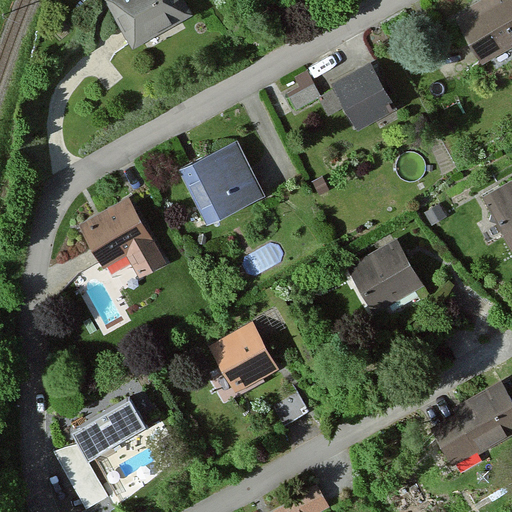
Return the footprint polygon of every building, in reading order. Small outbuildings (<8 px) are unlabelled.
[(187,19),(176,0),(103,0),(100,2),(127,51),(187,19)] [(494,0),(481,0),(465,9),(469,16),(452,26),(475,67),(511,46),(511,0),(505,0),(497,5),(494,0)] [(325,88),(328,93),(317,103),(325,118),(338,112),(348,131),(381,114),(376,104),(382,101),(364,67),(325,88)] [(314,96),(300,72),(289,78),(294,87),(282,94),(291,110),(314,96)] [(255,199),(230,144),(175,170),(201,224),(255,199)] [(322,191),(317,179),(308,183),(313,195),(322,191)] [(511,255),(511,180),(476,200),(507,258),(511,255)] [(159,265),(124,199),(74,226),(96,269),(122,255),(135,278),(159,265)] [(440,219),(434,206),(420,213),(426,226),(440,219)] [(416,291),(389,242),(339,270),(366,319),(416,291)] [(271,373),(245,326),(202,349),(228,396),(271,373)] [(511,436),(511,414),(496,385),(444,411),(449,420),(427,431),(447,470),(511,436)] [(141,430),(125,400),(62,434),(78,464),(141,430)] [(318,511),(322,510),(310,486),(285,500),(287,504),(272,511),(318,511)]
